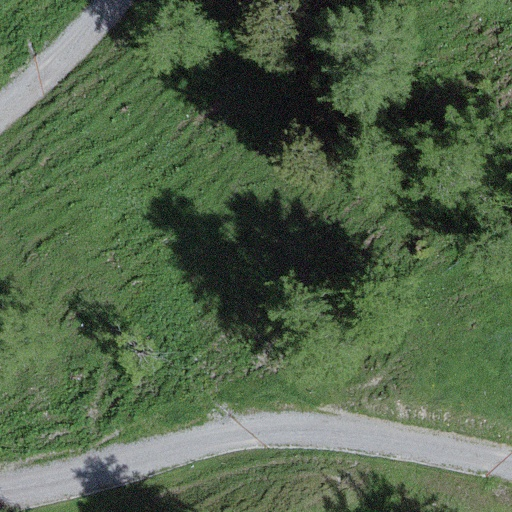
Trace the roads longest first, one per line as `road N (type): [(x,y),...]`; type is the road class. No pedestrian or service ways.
road 1 (track): [(511,458),(389,425),(228,428),(0,483)]
road 2 (track): [(0,117),(34,92),(116,0)]
